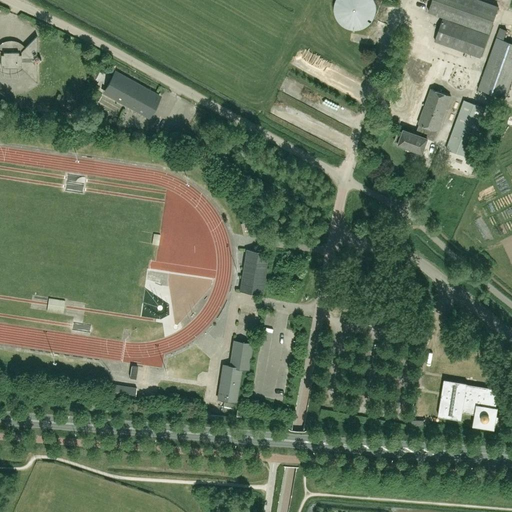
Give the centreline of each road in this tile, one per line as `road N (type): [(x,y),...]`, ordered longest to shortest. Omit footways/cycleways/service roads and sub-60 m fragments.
road 1 (secondary): [(511,460),(0,418)]
road 2 (unclassified): [(346,179),(146,67),(5,0)]
road 3 (unclassified): [(511,336),(405,254),(333,237)]
road 4 (unclassified): [(346,179),(403,0)]
